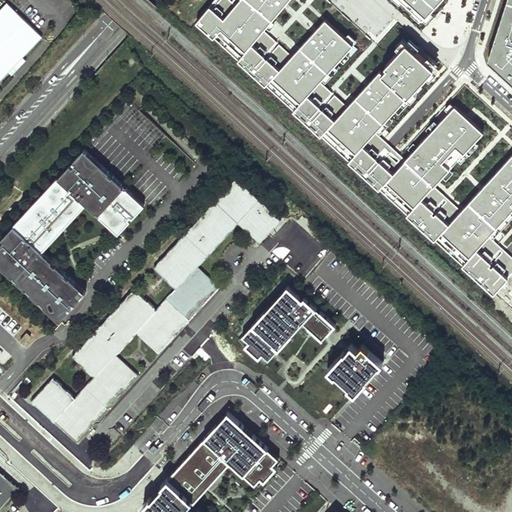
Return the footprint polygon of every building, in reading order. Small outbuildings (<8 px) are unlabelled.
[(210,5),(197,20),(494,293),(511,273),(511,256),(509,253),(498,244),(489,235),(490,234),(510,212),(511,210),(511,202),(511,203),(511,202),(511,154),(461,210),(434,186),(443,176),(450,168),(457,160),(475,141),(484,131),(455,105),(454,106),(449,111),(438,123),(429,133),(417,146),(412,152),(405,159),(390,145),(375,131),(377,129),(389,115),(396,108),(414,88),(434,67),(425,58),(406,41),(400,48),(385,64),(387,66),(382,72),(380,70),(347,106),(335,95),(323,108),(321,105),(332,93),(320,81),(322,79),(334,65),(340,59),(346,53),(353,44),(345,37),(326,18),(291,55),(279,43),(267,56),(264,54),(277,41),(263,28),(265,26),(271,20),(287,0),(232,0),(232,1),(231,0),(219,0),(213,7),(210,5)] [(361,0),(336,0),(368,31),(381,18),(361,0)] [(394,0),(399,4),(402,0),(415,12),(412,16),(419,23),(423,19),(426,23),(433,15),(429,12),(440,0),(394,0)] [(507,76),(511,80),(511,0),(506,0),(488,58),(507,76)] [(42,36),(7,2),(0,9),(0,79),(8,72),(11,75),(26,60),(22,56),(42,36)] [(271,20),(265,26),(269,29),(274,23),(271,20)] [(345,37),(353,44),(357,41),(349,33),(345,37)] [(400,48),(406,41),(403,38),(396,45),(400,48)] [(279,43),(277,41),(264,54),(267,56),(279,43)] [(346,53),(340,59),(344,62),(349,56),(346,53)] [(425,58),(434,67),(438,63),(428,54),(425,58)] [(334,65),(322,79),(326,82),(338,68),(334,65)] [(414,88),(396,108),(399,112),(418,92),(414,88)] [(332,93),(321,105),(323,108),(335,95),(332,93)] [(449,111),(454,106),(450,102),(445,108),(449,111)] [(389,115),(377,129),(380,132),(393,119),(389,115)] [(426,129),(429,133),(438,123),(434,120),(426,129)] [(475,141),(457,160),(461,163),(478,144),(475,141)] [(408,149),(412,152),(417,146),(413,143),(408,149)] [(86,149),(0,240),(0,262),(61,320),(87,292),(43,251),(88,203),(119,233),(146,205),(86,149)] [(450,168),(443,176),(446,180),(454,171),(450,168)] [(282,221),(236,179),(155,267),(177,288),(157,310),(135,289),(73,356),(96,376),(76,397),(55,376),(32,401),(77,442),(139,375),(117,355),(137,334),(159,354),(220,287),(198,267),(239,224),(260,244),(282,221)] [(511,213),(510,212),(490,234),(493,238),(511,217),(511,213)] [(239,340),(265,364),(278,349),(279,350),(303,322),(309,328),(315,321),(329,333),(336,325),(304,297),(303,299),(288,285),(252,325),(252,326),(239,340)] [(315,321),(309,328),(323,340),(329,333),(315,321)] [(352,343),(344,352),(349,356),(356,347),(352,343)] [(384,362),(363,344),(358,349),(356,347),(349,356),(344,352),(344,351),(328,369),(335,376),(336,375),(348,386),(347,387),(355,394),(368,380),(367,379),(379,365),(380,366),(384,362)] [(243,425),(229,412),(204,439),(230,463),(231,462),(255,485),(261,479),(265,482),(278,468),(274,464),(279,458),(255,436),(244,447),(239,442),(243,438),(236,432),(243,425)] [(244,447),(255,436),(243,425),(236,432),(243,438),(239,442),(244,447)] [(186,458),(169,477),(194,500),(193,501),(194,502),(230,463),(204,439),(193,451),(209,465),(197,478),(186,468),(191,462),(186,458)] [(209,465),(193,451),(186,458),(191,462),(186,468),(197,478),(209,465)] [(20,487),(0,469),(0,509),(0,510),(20,487)] [(194,500),(169,477),(168,477),(161,485),(163,486),(152,498),(150,497),(149,498),(164,511),(204,511),(199,507),(195,511),(189,506),(193,501),(194,500)] [(164,511),(149,498),(144,505),(151,511),(164,511)]
